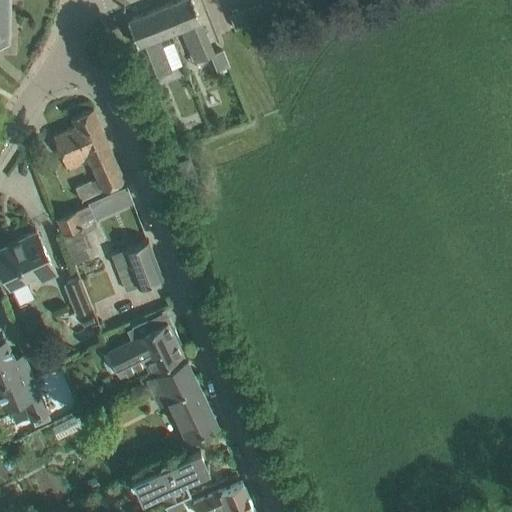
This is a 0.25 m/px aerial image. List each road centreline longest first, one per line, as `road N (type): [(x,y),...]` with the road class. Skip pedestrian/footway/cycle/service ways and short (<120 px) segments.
road 1 (residential): [(287,511),(82,29)]
road 2 (residential): [(0,153),(82,29)]
